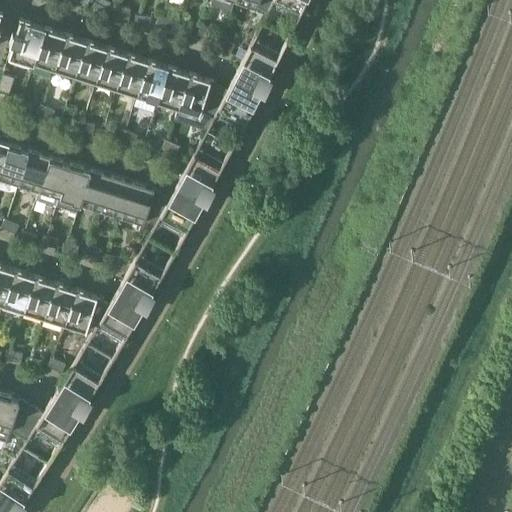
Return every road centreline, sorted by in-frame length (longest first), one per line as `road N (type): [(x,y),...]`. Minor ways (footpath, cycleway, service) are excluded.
road 1 (residential): [(14,4),(229,72)]
road 2 (residential): [(0,124),(171,178)]
